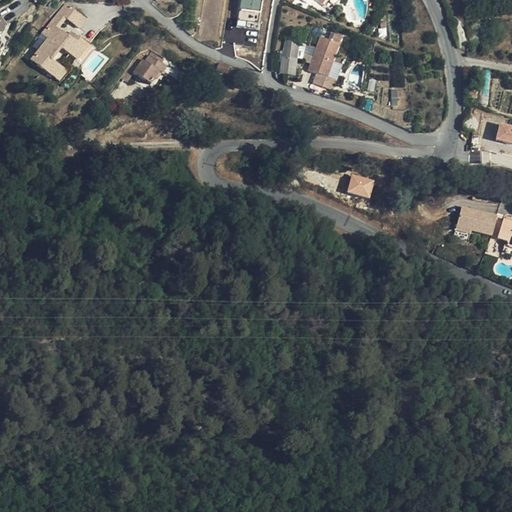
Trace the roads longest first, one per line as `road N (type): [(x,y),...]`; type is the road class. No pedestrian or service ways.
road 1 (unclassified): [(446,145),(433,154),(345,143),(228,143),(210,151),(205,167),(217,184),(359,222),(511,294)]
road 2 (residential): [(446,145),(286,93),(121,0)]
